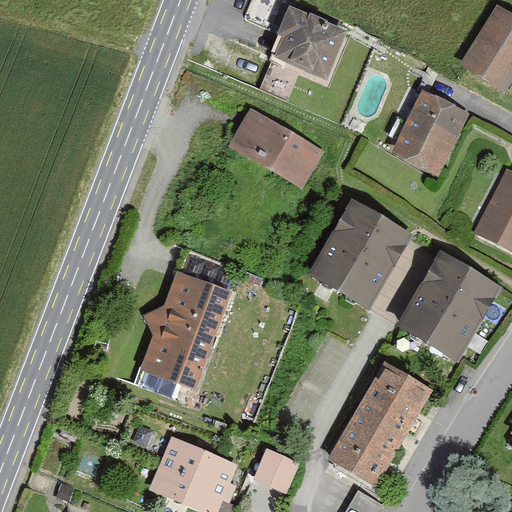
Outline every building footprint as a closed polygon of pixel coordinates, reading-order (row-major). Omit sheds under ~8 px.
[(511,75),(511,28),(495,17),(454,76),(493,103),(511,75)] [(337,41),(284,19),(268,56),(321,78),(337,41)] [(469,115),(423,92),(392,155),(439,177),(469,115)] [(324,153),(251,110),(230,147),(303,189),(324,153)] [(511,172),(507,170),(474,234),(511,253),(511,172)] [(345,203),(304,276),(369,311),(409,239),(345,203)] [(500,289),(442,256),(400,329),(458,362),(500,289)] [(224,295),(170,276),(137,375),(190,393),(224,295)] [(432,391),(384,364),(331,461),(378,487),(432,391)] [(227,511),(242,476),(164,446),(147,491),(200,511),(227,511)] [(296,468),(261,456),(250,488),(285,500),(296,468)] [(358,489),(345,511),(379,511),(384,503),(358,489)]
